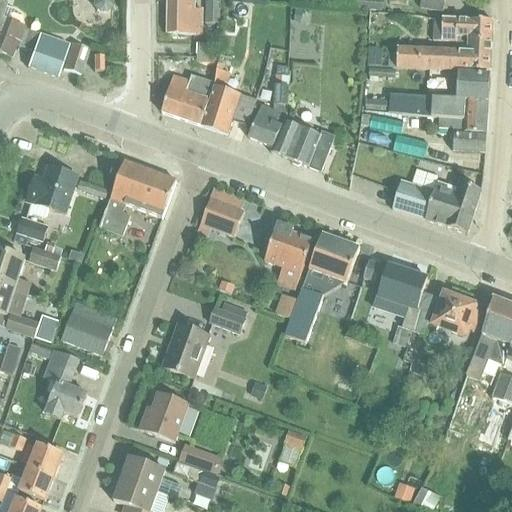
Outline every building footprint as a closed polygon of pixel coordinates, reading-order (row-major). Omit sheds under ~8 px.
[(94,8),(99,14),(107,14),(112,8),(113,1),(111,0),(94,0),(94,8)] [(357,0),(357,10),(383,13),(383,0),(357,0)] [(389,0),(389,3),(405,6),(405,0),(420,0),(419,8),(443,13),(444,0),(389,0)] [(168,35),(200,35),(200,19),(194,19),(195,11),(189,11),(189,2),(168,2),(168,35)] [(220,3),(205,4),(205,25),(220,25),(220,3)] [(0,4),(0,55),(0,56),(7,59),(10,60),(15,47),(18,49),(18,50),(32,55),(26,68),(26,69),(57,81),(58,80),(70,48),(23,30),(24,27),(22,23),(20,19),(11,11),(5,9),(6,6),(0,4)] [(458,74),(489,77),(490,73),(493,24),(433,20),(432,42),(467,44),(466,54),(397,51),(397,56),(397,63),(396,68),(396,70),(458,74)] [(197,44),(196,55),(216,57),(217,46),(197,44)] [(80,76),(88,51),(72,45),(63,71),(80,76)] [(388,56),(388,67),(396,68),(397,63),(397,56),(388,56)] [(102,59),(94,59),(94,63),(94,73),(102,73),(102,69),(103,69),(103,63),(102,63),(102,62),(102,59)] [(277,69),(277,77),(289,78),(289,69),(277,69)] [(369,70),(369,79),(370,79),(370,83),(381,83),(381,80),(395,80),(395,71),(369,70)] [(209,101),(201,128),(229,137),(233,124),(247,128),(247,129),(253,111),(256,102),(254,101),(245,98),(226,92),(223,91),(224,88),(227,89),(231,77),(228,76),(215,73),(214,78),(213,88),(209,101)] [(489,77),(458,74),(456,102),(432,100),(432,102),(390,98),(388,115),(431,120),(464,122),(465,102),(488,104),(489,77)] [(276,77),(276,86),(288,87),(289,78),(277,77),(276,77)] [(173,78),(162,115),(164,116),(172,119),(180,122),(193,126),(201,128),(209,101),(186,93),(189,83),(173,78)] [(273,149),(284,124),(278,121),(280,115),(286,115),(288,87),(276,86),(274,113),(261,108),(248,139),(273,149)] [(367,102),(366,111),(388,113),(389,103),(367,102)] [(439,120),(438,130),(452,131),(451,139),(454,139),(453,153),(485,154),(488,104),(465,102),(464,122),(439,120)] [(361,117),(361,128),(370,128),(370,118),(361,117)] [(411,121),(410,129),(418,130),(419,122),(411,121)] [(422,122),(422,129),(430,130),(431,122),(422,122)] [(273,149),(271,155),(291,163),(292,166),(298,168),(301,167),(320,174),(334,139),(322,134),(320,138),(308,133),(284,124),(273,149)] [(426,159),(431,143),(401,135),(397,151),(426,159)] [(176,183),(125,164),(100,230),(123,239),(131,218),(123,216),(126,207),(162,220),(176,183)] [(27,204),(65,216),(77,180),(49,170),(44,186),(34,182),(27,204)] [(400,182),(391,211),(416,220),(467,237),(481,194),(460,187),(456,197),(436,190),(435,194),(433,194),(438,179),(417,172),(412,186),(400,182)] [(109,192),(79,183),(76,193),(105,202),(109,192)] [(215,191),(201,227),(235,240),(245,214),(239,212),(243,202),(215,191)] [(43,244),(48,229),(21,220),(16,235),(43,244)] [(278,226),(264,264),(282,270),(276,286),(294,292),(312,243),(292,235),(293,232),(278,226)] [(290,324),(285,338),(306,346),(323,298),(318,296),(322,284),(324,278),(346,286),(359,251),(321,238),(297,304),(290,324)] [(47,244),(45,252),(53,255),(55,247),(47,244)] [(61,259),(33,250),(28,264),(56,273),(61,259)] [(0,284),(20,291),(29,294),(31,286),(18,282),(25,261),(0,253),(0,284)] [(71,253),(68,261),(81,266),(84,257),(71,253)] [(370,264),(364,281),(382,287),(378,300),(374,312),(405,322),(402,331),(399,329),(393,346),(407,350),(412,334),(426,296),(423,294),(428,279),(389,266),(388,270),(370,264)] [(0,315),(7,317),(13,297),(17,298),(26,302),(29,294),(20,291),(0,284),(0,315)] [(232,296),(235,288),(222,284),(219,292),(232,296)] [(426,296),(412,334),(423,338),(430,319),(435,321),(432,327),(465,339),(467,332),(473,334),(479,316),(474,314),(477,307),(444,295),(442,301),(426,296)] [(283,299),(276,319),(290,324),(297,304),(283,299)] [(472,364),(466,378),(491,388),(499,367),(504,368),(507,361),(511,363),(511,307),(493,300),(480,336),(483,337),(472,364)] [(62,343),(102,359),(116,322),(76,306),(62,343)] [(215,311),(210,326),(240,337),(245,322),(248,316),(224,307),(222,313),(215,311)] [(46,315),(40,337),(59,343),(66,321),(46,315)] [(34,340),(39,326),(11,317),(7,331),(34,340)] [(194,381),(210,339),(178,327),(163,370),(194,381)] [(33,346),(30,355),(50,363),(54,354),(33,346)] [(8,348),(4,359),(16,363),(20,351),(8,348)] [(69,389),(79,364),(54,354),(50,363),(43,380),(51,383),(47,394),(53,396),(45,416),(61,422),(63,415),(77,420),(87,397),(69,389)] [(27,366),(24,375),(34,378),(37,369),(27,366)] [(511,380),(501,377),(492,401),(511,408),(511,380)] [(252,397),(264,402),(268,390),(256,386),(252,397)] [(189,407),(158,395),(149,421),(144,419),(140,432),(175,445),(189,407)] [(28,439),(3,430),(0,437),(0,444),(22,453),(28,439)] [(304,452),(308,440),(291,434),(287,446),(304,452)] [(427,437),(422,451),(435,456),(440,442),(427,437)] [(28,469),(54,480),(63,456),(37,446),(28,469)] [(221,461),(187,449),(181,464),(216,477),(221,461)] [(0,469),(15,475),(20,463),(0,455),(0,469)] [(130,460),(122,482),(158,495),(168,499),(177,502),(181,489),(162,482),(166,473),(130,460)] [(204,474),(177,465),(173,476),(199,486),(200,484),(204,474)] [(0,489),(6,492),(17,497),(19,493),(44,503),(54,480),(28,469),(23,481),(13,477),(11,481),(0,476),(0,489)] [(220,480),(204,474),(200,484),(216,490),(220,480)] [(122,482),(114,504),(133,511),(132,511),(163,511),(168,499),(158,495),(122,482)] [(280,486),(277,495),(288,499),(291,490),(280,486)] [(400,488),(395,501),(409,506),(413,493),(400,488)] [(420,489),(414,503),(423,506),(428,493),(420,489)] [(11,511),(40,511),(41,511),(16,501),(11,511)]
